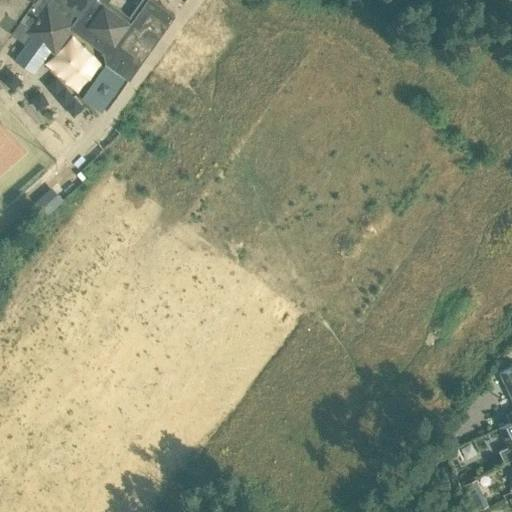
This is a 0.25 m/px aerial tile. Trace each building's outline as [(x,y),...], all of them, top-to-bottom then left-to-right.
[(23,0),(0,0),(0,40),(7,31),(0,25),(0,14),(4,9),(13,15),(23,0)] [(55,44),(69,25),(105,50),(107,61),(129,77),(127,78),(128,79),(174,14),(156,1),(153,5),(145,0),(138,0),(128,15),(107,0),(33,0),(19,20),(20,20),(13,30),(27,40),(33,32),(51,45),(55,44)] [(84,58),(87,45),(73,42),(70,55),(84,58)] [(62,53),(51,62),(60,72),(70,62),(62,53)] [(49,185),(60,195),(76,177),(65,167),(49,185)] [(511,421),(511,364),(498,371),(511,399),(511,410),(505,414),(510,423),(511,421)] [(511,421),(510,423),(499,428),(507,446),(497,451),(503,463),(511,458),(511,421)] [(488,505),(483,496),(468,503),(473,511),(488,505)]
